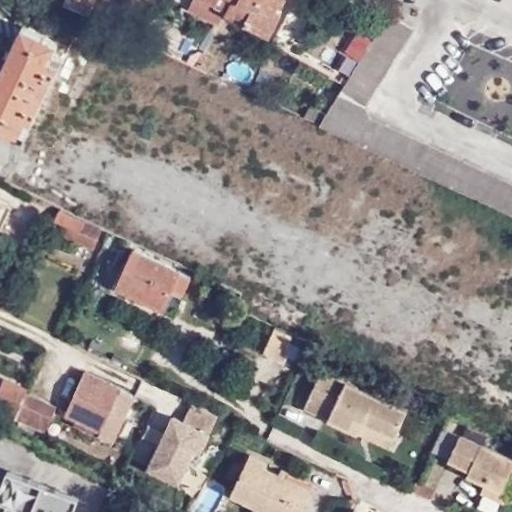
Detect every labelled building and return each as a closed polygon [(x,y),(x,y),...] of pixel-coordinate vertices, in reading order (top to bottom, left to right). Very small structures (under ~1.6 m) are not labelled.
[(84,13),(89,0),(67,0),(65,4),(84,13)] [(89,0),(84,13),(90,16),(96,0),(89,0)] [(108,0),(96,0),(90,16),(118,29),(126,7),(108,0)] [(265,35),(283,0),(192,0),(189,6),(220,23),(225,14),(265,35)] [(277,13),(265,35),(271,39),(284,15),(278,12),(277,13)] [(319,123),(511,214),(511,183),(364,115),(413,28),(388,14),(373,37),(357,27),(332,68),(348,77),(319,123)] [(25,119),(34,122),(60,61),(51,57),(58,42),(25,27),(0,80),(0,125),(19,134),(25,119)] [(0,235),(12,208),(0,201),(0,235)] [(92,245),(101,225),(63,207),(54,227),(92,245)] [(173,310),(191,273),(132,245),(115,283),(173,310)] [(0,286),(0,310),(3,312),(12,292),(0,286)] [(284,359),(296,334),(278,326),(266,351),(284,359)] [(314,364),(292,399),(299,403),(321,368),(314,364)] [(370,424),(401,439),(414,411),(326,370),(309,408),(365,435),(370,424)] [(98,432),(120,392),(85,372),(63,412),(98,432)] [(0,393),(0,410),(14,417),(26,392),(27,389),(6,380),(0,393)] [(53,405),(26,392),(14,417),(40,430),(53,405)] [(134,400),(120,392),(98,432),(96,435),(110,444),(134,400)] [(150,469),(180,483),(196,449),(201,452),(219,416),(194,404),(185,422),(175,417),(150,469)] [(396,449),(401,439),(370,424),(365,435),(396,449)] [(487,484),(511,494),(511,456),(463,434),(450,459),(472,469),(469,475),(487,484)] [(303,511),(315,489),(268,467),(271,461),(252,452),(232,493),(265,509),(264,511),(303,511)] [(71,511),(78,498),(11,472),(10,473),(2,492),(0,497),(0,511),(71,511)] [(431,487),(419,481),(415,489),(427,495),(431,487)] [(507,503),(511,494),(487,484),(482,492),(507,503)] [(440,491),(431,487),(427,495),(436,500),(440,491)]
